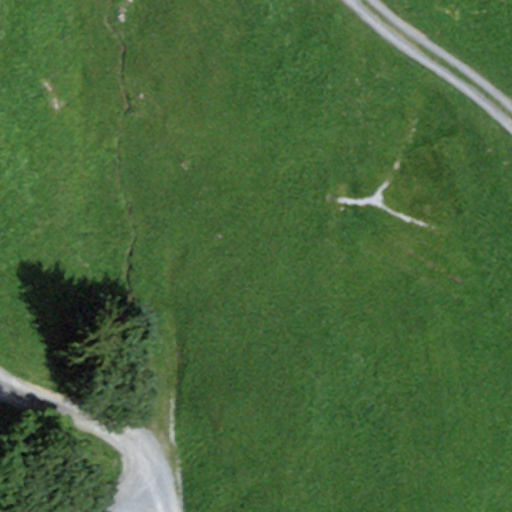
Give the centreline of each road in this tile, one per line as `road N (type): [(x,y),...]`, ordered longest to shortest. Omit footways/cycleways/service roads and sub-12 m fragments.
road 1 (track): [(511,123),(355,0)]
road 2 (track): [(0,382),(123,432),(141,452),(152,486)]
